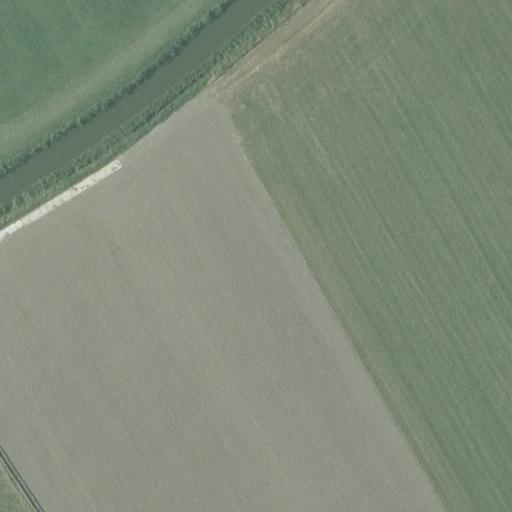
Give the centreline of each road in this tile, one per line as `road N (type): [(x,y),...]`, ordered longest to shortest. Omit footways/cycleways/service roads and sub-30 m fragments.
road 1 (track): [(0,244),(120,171),(322,0)]
road 2 (track): [(108,71),(0,140)]
